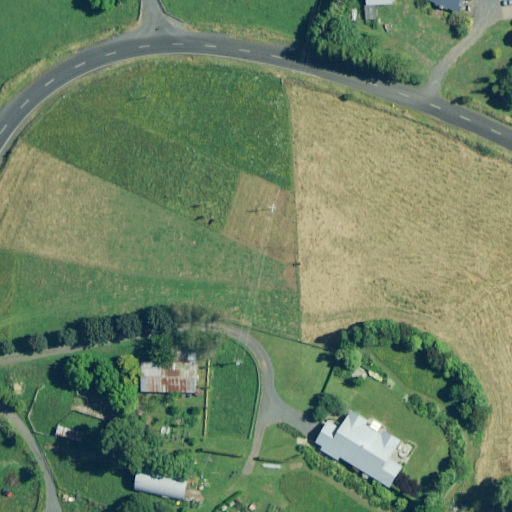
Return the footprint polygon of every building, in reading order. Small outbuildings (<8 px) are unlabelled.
[(430,0),(429,5),(460,13),(464,0),(430,0)] [(199,394),(200,347),(174,347),(174,364),(145,364),(144,393),(199,394)] [(370,422),(354,412),(343,431),(331,423),(316,447),(339,461),(341,458),(392,488),(404,468),(392,460),(403,442),(386,432),(383,436),(367,427),(370,422)] [(86,433),(61,427),(58,438),(83,445),(86,433)] [(191,480),(141,470),(137,490),(187,500),(191,480)]
